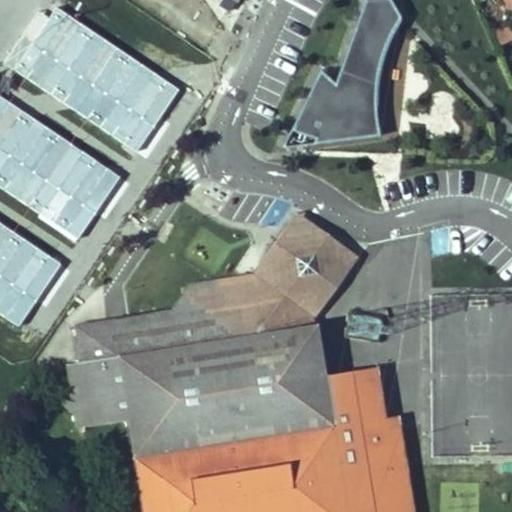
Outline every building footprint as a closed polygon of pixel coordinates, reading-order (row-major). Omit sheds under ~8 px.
[(378,73),(392,38),(391,0),(357,0),(357,1),(357,7),(344,39),(344,56),(335,78),(316,70),(291,131),(294,131),(314,139),(379,138),(378,73)] [(511,0),(503,0),(508,11),(511,9),(511,0)] [(502,46),(511,39),(511,29),(507,23),(493,33),(502,46)] [(289,221),(304,218),(296,212),(289,221)] [(140,511),(409,511),(397,427),(382,429),(380,416),(373,367),(323,375),(315,325),(304,327),(302,311),(320,308),(350,267),(348,250),(304,218),(289,221),(258,261),(262,279),(253,288),(247,282),(200,291),(191,302),(181,295),(170,311),(161,323),(113,332),(111,320),(74,325),(80,364),(65,366),(70,392),(62,403),(74,413),(75,425),(126,418),(140,511)] [(348,250),(350,267),(357,257),(348,250)] [(262,279),(258,261),(251,271),(189,283),(181,295),(191,302),(200,291),(247,282),(253,288),(262,279)] [(304,327),(315,325),(314,316),(320,308),(302,311),(304,327)] [(170,311),(156,313),(111,320),(113,332),(161,323),(170,311)] [(511,448),(511,374),(468,375),(468,416),(434,416),(434,439),(476,439),(476,451),(490,451),(490,449),(511,448)] [(382,429),(397,427),(395,414),(380,416),(382,429)]
